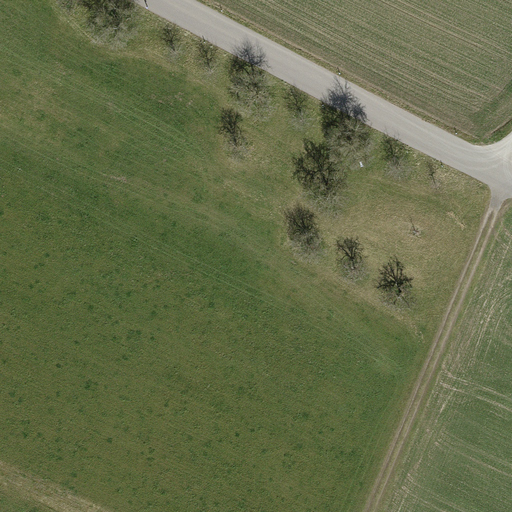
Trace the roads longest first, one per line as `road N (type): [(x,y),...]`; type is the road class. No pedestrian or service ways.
road 1 (tertiary): [(162,0),(511,180)]
road 2 (track): [(506,177),(370,511)]
